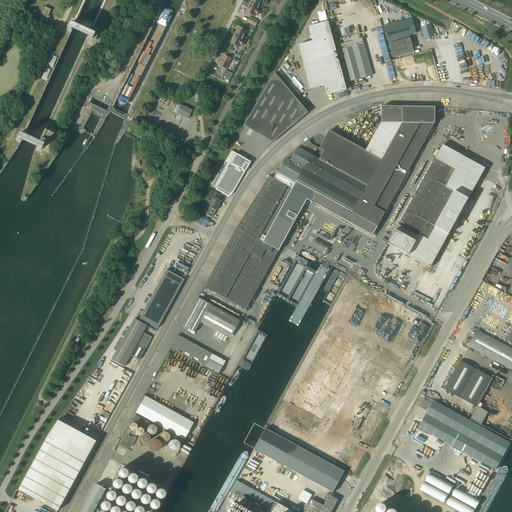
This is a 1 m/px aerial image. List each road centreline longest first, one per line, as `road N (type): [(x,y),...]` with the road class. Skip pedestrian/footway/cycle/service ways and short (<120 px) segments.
road 1 (unknown): [(201,231),(187,233),(164,259),(106,353),(105,383),(37,499),(23,505),(0,492)]
road 2 (unclassified): [(489,96),(397,90),(322,115),(261,161),(213,238)]
road 3 (unclassified): [(346,511),(511,224)]
road 4 (unclassified): [(0,492),(171,213)]
road 5 (unclassified): [(213,238),(63,511)]
road 6 (unclassified): [(171,213),(285,0)]
